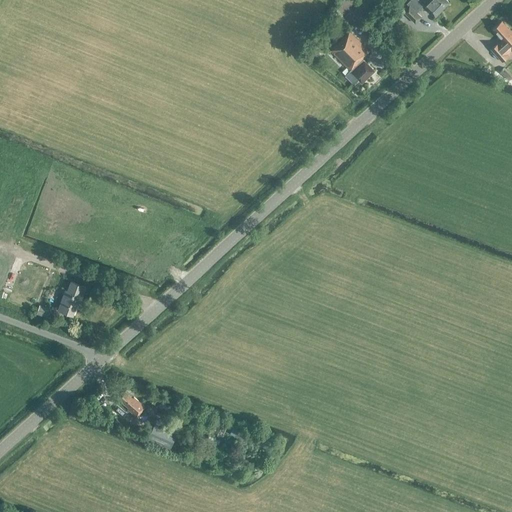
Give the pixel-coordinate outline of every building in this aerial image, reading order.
[(450,3),(446,0),(421,0),(420,1),(418,0),(410,0),(407,4),(408,5),(409,5),(417,13),(424,6),(436,17),(450,3)] [(409,5),(408,5),(403,11),(416,23),(422,17),(417,13),(409,5)] [(511,50),(511,32),(501,20),(492,28),(503,39),(491,50),(502,62),(509,56),(508,54),(511,50)] [(362,83),(375,71),(363,58),(369,52),(350,32),(330,51),(362,83)] [(511,75),(503,68),(503,69),(500,73),(511,83),(511,75)] [(0,288),(3,290),(14,260),(0,254),(0,288)] [(78,305),(85,287),(70,281),(67,290),(65,290),(57,310),(72,315),(76,304),(78,305)] [(39,305),(35,313),(46,318),(50,310),(39,305)] [(123,391),(130,397),(133,393),(127,387),(123,391)] [(135,417),(144,407),(133,397),(132,399),(123,391),(117,399),(127,407),(126,409),(135,417)] [(168,439),(173,431),(152,420),(148,428),(168,439)]
